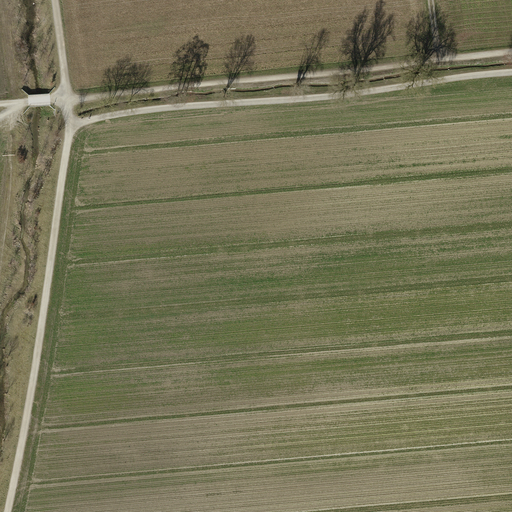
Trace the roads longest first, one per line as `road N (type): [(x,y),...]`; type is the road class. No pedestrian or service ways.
road 1 (track): [(511,52),(69,99)]
road 2 (track): [(70,124),(511,73)]
road 3 (track): [(69,99),(9,511)]
